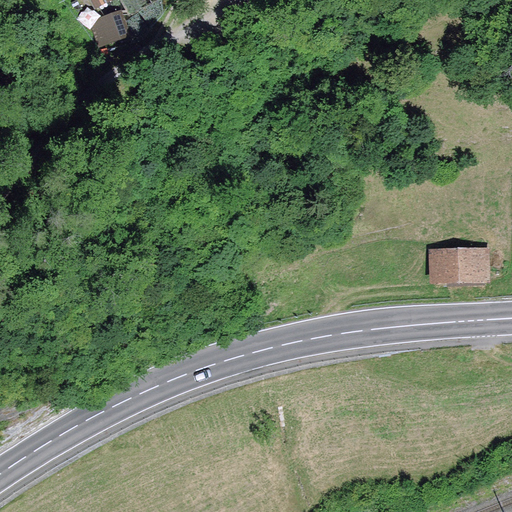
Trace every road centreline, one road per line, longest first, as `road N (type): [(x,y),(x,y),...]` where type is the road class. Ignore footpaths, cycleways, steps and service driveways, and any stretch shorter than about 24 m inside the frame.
road 1 (primary): [(0,474),(113,406),(243,355),(387,327),(511,317)]
road 2 (track): [(0,183),(102,77),(173,28),(242,0)]
